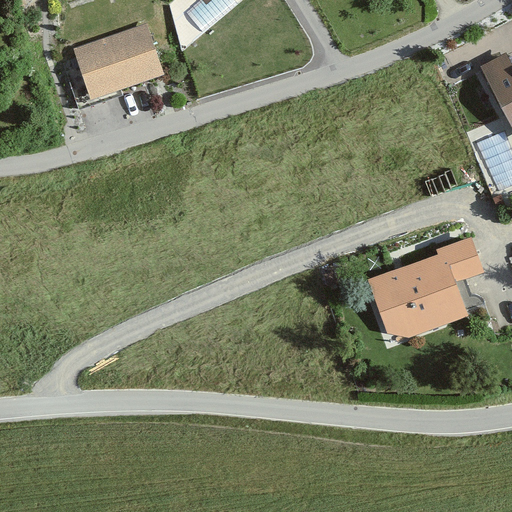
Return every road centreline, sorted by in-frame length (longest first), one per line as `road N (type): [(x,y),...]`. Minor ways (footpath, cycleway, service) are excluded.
road 1 (residential): [(0,164),(36,162),(346,72),(502,0)]
road 2 (tertiary): [(511,414),(362,418),(193,401),(0,410)]
